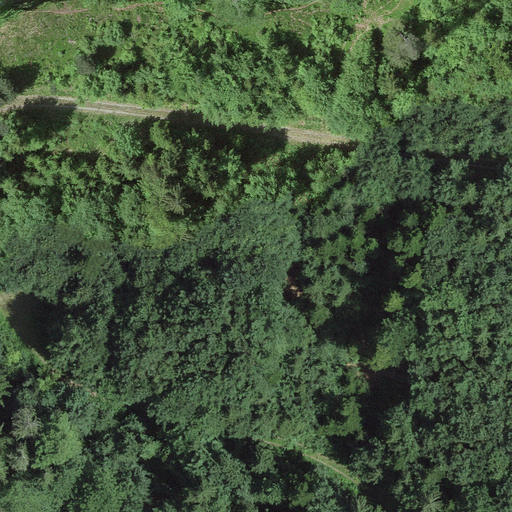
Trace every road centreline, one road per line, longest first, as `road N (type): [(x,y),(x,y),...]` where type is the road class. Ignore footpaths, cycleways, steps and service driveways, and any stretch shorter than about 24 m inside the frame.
road 1 (track): [(511,171),(220,123),(19,102),(0,109)]
road 2 (track): [(0,301),(28,344),(79,383),(343,464),(396,511)]
